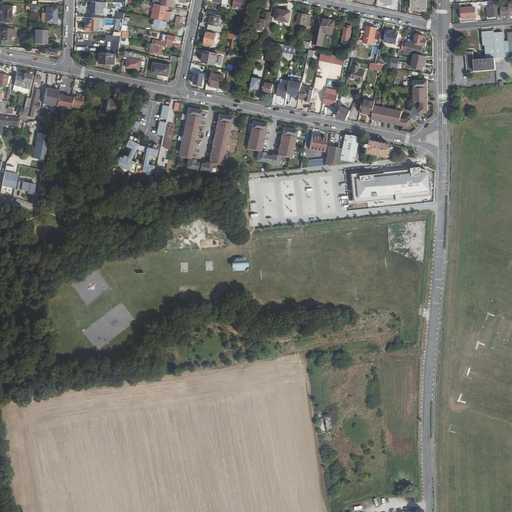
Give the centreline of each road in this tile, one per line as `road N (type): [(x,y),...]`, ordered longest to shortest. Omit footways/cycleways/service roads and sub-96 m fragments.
road 1 (tertiary): [(442,156),(428,370),(429,511)]
road 2 (residential): [(179,92),(407,139)]
road 3 (residential): [(441,26),(309,0)]
